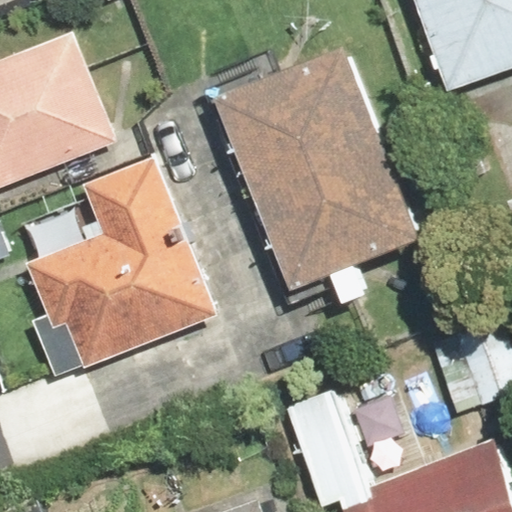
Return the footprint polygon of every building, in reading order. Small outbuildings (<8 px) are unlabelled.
[(511,0),(410,0),(442,85),(511,59),(511,0)] [(74,30),(0,57),(0,187),(116,144),(74,30)] [(416,232),(343,46),(211,97),(283,284),(416,232)] [(511,81),(454,104),(511,250),(511,81)] [(221,312),(154,154),(79,185),(86,201),(20,230),(54,310),(29,320),(55,382),(221,312)] [(511,340),(509,334),(439,368),(460,413),(511,388),(511,340)] [(404,368),(291,411),(327,505),(342,499),(439,463),(404,368)] [(511,511),(511,465),(502,439),(439,463),(342,499),(346,511),(511,511)] [(261,511),(256,495),(202,511),(261,511)]
